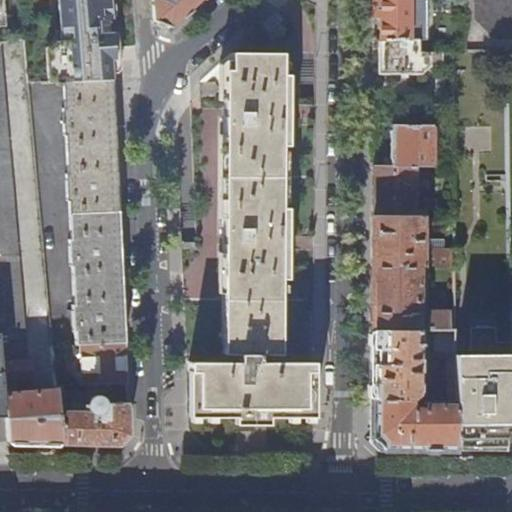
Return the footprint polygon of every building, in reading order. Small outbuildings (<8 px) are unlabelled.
[(57,81),(112,79),(110,60),(110,58),(102,59),(101,48),(114,47),(113,33),(111,33),(110,19),(112,19),(110,0),(55,0),(59,38),(54,38),(56,56),(51,57),(45,64),(46,81),(57,81)] [(150,0),(152,21),(169,28),(184,14),(198,0),(150,0)] [(426,39),(426,0),(372,0),(373,7),(373,16),(379,17),(379,41),(420,39),(426,39)] [(274,13),(260,26),(268,34),(281,22),(274,13)] [(429,66),(429,51),(420,51),(420,39),(379,41),(377,41),(377,76),(420,76),(429,66)] [(110,58),(110,60),(115,59),(114,47),(101,48),(102,59),(110,58)] [(287,147),(287,75),(280,75),(281,54),(229,54),(229,70),(223,70),(223,213),(280,214),(280,209),(281,147),(287,147)] [(113,115),(112,79),(57,81),(57,86),(62,86),(63,107),(61,108),(62,135),(64,135),(65,159),(115,157),(113,115)] [(432,168),(432,167),(432,126),(390,126),(390,129),(391,128),(391,131),(390,132),(389,160),(390,160),(390,167),(416,168),(432,168)] [(7,151),(0,151),(0,257),(16,256),(7,151)] [(119,246),(115,157),(65,159),(66,173),(64,173),(65,201),(67,201),(69,239),(67,239),(69,267),(70,266),(72,305),(71,305),(72,332),(73,332),(74,346),(79,346),(124,344),(119,246)] [(390,167),(372,167),(371,191),(371,216),(417,217),(416,168),(390,167)] [(286,281),(286,214),(280,214),(223,213),(222,300),(222,356),(235,355),(235,357),(258,356),(258,355),(278,355),(279,281),(286,281)] [(371,244),(371,266),(416,267),(426,267),(453,268),(452,252),(443,252),(443,241),(420,240),(420,217),(417,217),(371,216),(371,244)] [(44,444),(38,392),(31,392),(28,360),(24,360),(16,256),(0,257),(0,337),(2,362),(0,362),(5,417),(7,442),(31,443),(44,444)] [(371,297),(370,330),(420,331),(439,332),(453,332),(453,314),(426,314),(426,316),(421,316),(421,310),(416,310),(416,285),(416,267),(371,266),(371,297)] [(426,267),(416,267),(416,285),(426,285),(426,267)] [(493,451),(511,451),(511,420),(511,419),(510,346),(510,343),(494,343),(494,329),(468,329),(468,354),(468,368),(454,368),(454,377),(454,395),(454,403),(454,448),(467,448),(467,451),(470,451),(470,442),(485,442),(485,451),(493,451)] [(370,362),(370,399),(411,401),(417,397),(419,394),(420,331),(370,330),(370,362)] [(440,340),(453,340),(453,332),(439,332),(440,340)] [(125,359),(124,344),(79,346),(81,385),(81,386),(126,384),(125,359)] [(468,368),(468,354),(453,355),(454,362),(454,368),(468,368)] [(258,362),(258,356),(235,357),(235,362),(222,362),(186,363),(186,417),(235,417),(265,417),(311,417),(311,362),(258,362)] [(454,395),(454,377),(445,377),(445,392),(448,394),(454,395)] [(63,385),(54,386),(55,390),(60,444),(93,445),(118,446),(128,436),(127,402),(104,403),(101,397),(100,396),(96,396),(94,396),(92,396),(89,397),(88,398),(87,399),(85,402),(85,405),(83,405),(83,412),(63,411),(63,385)] [(60,444),(55,390),(38,392),(44,444),(60,444)] [(454,451),(454,448),(454,403),(425,402),(422,405),(422,408),(410,408),(411,401),(370,399),(370,439),(380,450),(423,450),(454,451)]
